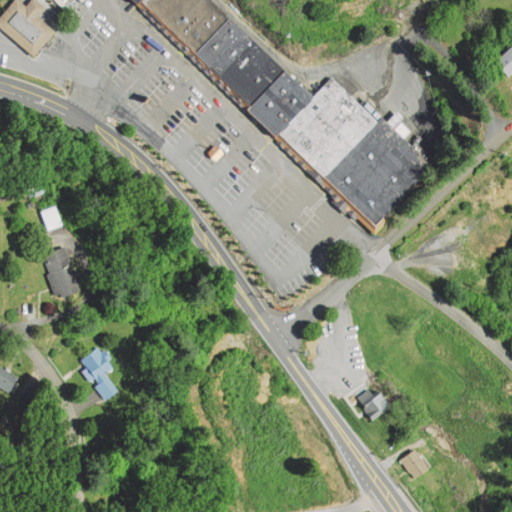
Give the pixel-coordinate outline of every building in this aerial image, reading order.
[(17,0),(0,19),(0,21),(38,55),(59,31),(40,15),(47,6),(39,0),(33,0),(30,5),(23,0),(17,0)] [(213,0),(226,12),(189,49),(139,0),(213,0)] [(189,49),(243,103),(280,66),(226,12),(189,49)] [(511,40),(492,57),(507,76),(511,71),(511,40)] [(243,103),(239,107),(269,136),(273,132),(310,95),(280,66),(243,103)] [(310,95),(330,74),(376,119),(320,177),(273,132),(310,95)] [(320,177),(370,225),(430,163),(380,115),(376,119),(320,177)] [(47,210),(53,228),(65,225),(59,206),(47,210)] [(46,254),(61,296),(82,288),(67,246),(46,254)] [(83,358),(112,398),(122,391),(109,372),(118,365),(103,344),(83,358)] [(0,366),(23,378),(15,392),(0,384),(0,366)] [(355,394),(371,417),(386,406),(370,383),(355,394)] [(400,454),(412,476),(427,468),(414,446),(400,454)] [(456,493),(446,502),(454,511),(464,503),(456,493)]
